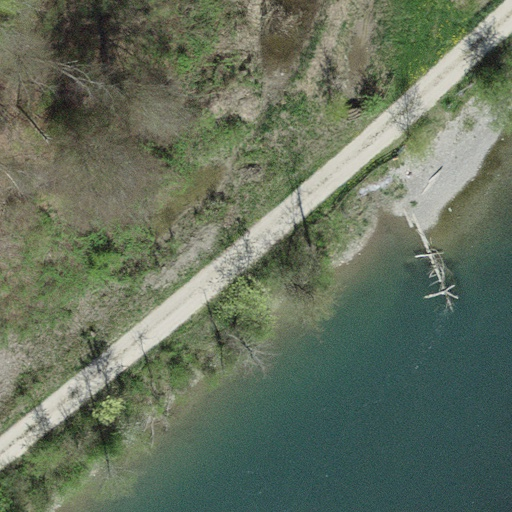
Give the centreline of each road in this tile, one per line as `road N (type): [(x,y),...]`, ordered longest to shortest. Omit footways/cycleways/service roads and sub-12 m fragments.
road 1 (track): [(381,121),(0,443)]
road 2 (track): [(381,121),(511,2)]
